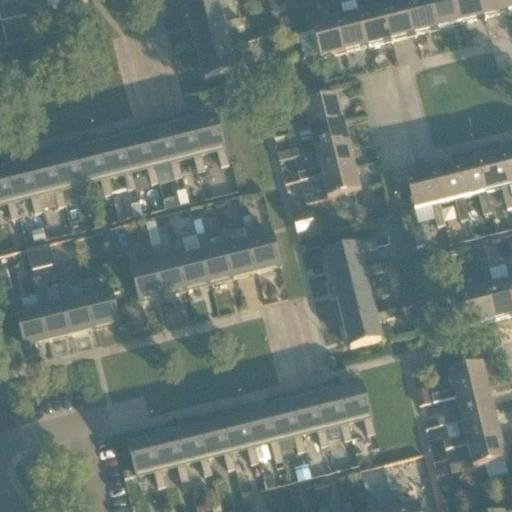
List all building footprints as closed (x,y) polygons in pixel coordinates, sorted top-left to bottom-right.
[(0,0),(0,15),(8,50),(41,42),(35,19),(51,15),(47,0),(0,0)] [(86,0),(62,0),(65,11),(88,5),(86,0)] [(219,3),(218,0),(184,0),(188,12),(220,4),(219,3)] [(225,27),(225,26),(221,11),(238,6),(236,0),(229,0),(219,3),(220,4),(188,12),(193,35),(225,27)] [(270,0),(274,14),(285,11),(284,6),(287,6),(285,0),(270,0)] [(361,17),(360,17),(344,21),(339,0),(335,0),(331,1),(337,23),(338,23),(346,56),(369,50),(361,17)] [(384,11),(368,15),(364,0),(355,0),(360,17),(361,17),(369,50),(392,44),(384,11)] [(407,5),(407,6),(392,9),(389,0),(380,0),(384,11),(392,44),(416,39),(407,5)] [(430,0),(429,0),(414,4),(413,0),(405,0),(407,6),(407,5),(416,39),(439,33),(430,0)] [(455,0),(430,0),(439,33),(462,27),(455,0)] [(480,0),(455,0),(462,27),(486,21),(480,0)] [(505,0),(480,0),(486,21),(509,15),(505,0)] [(338,23),(337,23),(321,27),(316,5),(308,7),(321,62),(346,56),(338,23)] [(199,59),(231,51),(231,49),(227,34),(244,30),(242,22),(225,26),(225,27),(193,35),(199,59)] [(236,75),(237,75),(233,57),(250,53),(248,45),(231,49),(231,51),(199,59),(205,83),(225,78),(228,93),(240,90),(236,75)] [(310,132),(344,123),(338,100),(304,108),(308,125),(287,130),(289,138),(310,133),(310,132)] [(201,158),(202,158),(217,154),(222,171),(230,169),(217,120),(193,126),(201,158)] [(316,155),(350,147),(344,123),(310,132),(310,133),(314,148),(293,154),(295,162),(316,156),(316,155)] [(206,175),(202,158),(201,158),(193,126),(170,132),(178,164),(194,160),(198,177),(206,175)] [(183,181),(178,164),(170,132),(147,138),(155,170),(171,166),(175,183),(183,181)] [(160,187),(155,170),(147,138),(124,144),(132,176),(147,172),(152,189),(160,187)] [(136,193),(132,176),(124,144),(100,150),(108,182),(109,182),(124,178),(128,195),(136,193)] [(322,179),(356,170),(350,147),(316,155),(316,156),(320,172),(299,177),(301,185),(322,179)] [(113,198),(109,182),(108,182),(100,150),(77,156),(85,188),(101,184),(105,200),(113,198)] [(511,154),(501,157),(510,190),(511,190),(511,189),(511,154)] [(90,204),(85,188),(77,156),(54,162),(62,194),(78,190),(82,206),(90,204)] [(511,212),(511,195),(511,190),(510,190),(501,157),(478,163),(486,196),(487,196),(503,192),(508,214),(511,212)] [(66,210),(62,194),(54,162),(30,168),(39,200),(54,196),(59,212),(66,210)] [(493,218),(487,196),(486,196),(478,163),(454,169),(464,202),(480,198),(485,219),(493,218)] [(43,216),(39,200),(30,168),(7,174),(15,206),(16,206),(31,202),(36,218),(43,216)] [(470,223),(464,202),(454,169),(431,175),(440,208),(441,208),(456,204),(462,225),(470,223)] [(307,209),(362,195),(356,170),(322,179),(326,195),(305,200),(307,209)] [(20,222),(16,206),(15,206),(7,174),(0,175),(0,209),(8,208),(12,224),(20,222)] [(446,229),(441,208),(440,208),(431,175),(407,181),(416,214),(433,210),(438,231),(446,229)] [(120,197),(124,211),(131,210),(131,209),(140,207),(136,193),(120,197)] [(190,207),(186,193),(177,195),(180,210),(190,207)] [(131,210),(134,222),(143,220),(140,207),(131,209),(131,210)] [(294,221),(297,236),(317,232),(313,216),(294,221)] [(202,221),(194,223),(198,239),(205,237),(202,221)] [(250,244),(258,276),(282,270),(274,238),(256,242),(252,225),(244,227),(248,244),(250,244)] [(250,244),(248,244),(233,248),(229,231),(221,233),(223,240),(225,250),(226,250),(235,282),(258,276),(250,244)] [(44,232),(32,235),(35,246),(47,244),(44,232)] [(207,244),(206,237),(205,237),(198,239),(202,256),(203,256),(211,288),(235,282),(226,250),(225,250),(223,240),(207,244)] [(366,273),(365,272),(362,256),(391,249),(389,241),(327,256),(333,281),(366,273)] [(179,262),(188,294),(211,288),(203,256),(202,256),(186,260),(182,243),(175,245),(179,262)] [(499,248),(502,260),(511,258),(508,246),(499,248)] [(179,262),(163,266),(159,249),(151,251),(156,268),(164,300),(188,294),(179,262)] [(477,254),(480,266),(489,264),(486,252),(477,254)] [(458,254),(442,258),(445,270),(460,267),(458,254)] [(156,268),(140,272),(136,255),(128,257),(140,306),(164,300),(156,268)] [(417,267),(421,285),(442,280),(438,262),(417,267)] [(511,289),(511,285),(510,285),(495,289),(489,267),(482,269),(487,291),(488,291),(496,324),(511,319),(511,289)] [(371,296),(371,295),(367,280),(384,275),(382,268),(365,272),(366,273),(333,281),(339,304),(371,296)] [(0,274),(0,291),(1,295),(3,294),(13,291),(7,272),(0,274)] [(488,291),(487,291),(471,295),(466,273),(458,275),(472,330),(496,324),(488,291)] [(89,301),(97,333),(121,328),(113,295),(96,299),(92,283),(83,285),(88,301),(89,301)] [(89,301),(88,301),(72,305),(68,288),(60,290),(64,307),(65,307),(73,339),(97,333),(89,301)] [(377,320),(377,318),(373,303),(390,299),(388,291),(371,295),(371,296),(339,304),(345,328),(377,320)] [(65,307),(64,307),(49,311),(45,294),(37,296),(41,313),(42,313),(50,345),(73,339),(65,307)] [(42,313),(41,313),(25,317),(21,300),(14,302),(26,351),(50,345),(42,313)] [(396,314),(398,323),(411,320),(408,311),(396,314)] [(351,352),(383,344),(379,326),(396,322),(394,314),(377,318),(377,320),(345,328),(351,352)] [(456,401),(490,392),(484,368),(450,377),(454,394),(433,399),(435,407),(456,402),(456,401)] [(347,428),(348,428),(364,424),(368,441),(376,439),(364,390),(340,396),(347,428)] [(415,395),(418,410),(432,407),(428,391),(415,395)] [(462,424),(496,416),(490,392),(456,401),(456,402),(460,417),(438,422),(440,431),(462,425),(462,424)] [(352,445),(348,428),(347,428),(340,396),(316,402),(324,434),(325,434),(341,430),(345,447),(352,445)] [(329,450),(325,434),(324,434),(316,402),(293,408),(301,440),(302,439),(317,436),(321,452),(329,450)] [(306,456),(302,439),(301,440),(293,408),(270,414),(278,445),(279,445),(294,441),(298,458),(306,456)] [(283,462),(279,445),(278,445),(270,414),(246,420),(254,451),(255,451),(271,447),(275,464),(283,462)] [(467,448),(501,439),(496,416),(462,424),(462,425),(466,441),(444,446),(446,454),(468,448),(467,448)] [(259,468),(255,451),(254,451),(246,420),(223,425),(231,457),(232,457),(247,453),(251,470),(259,468)] [(236,474),(232,457),(231,457),(223,425),(200,431),(208,463),(209,463),(224,459),(228,476),(236,474)] [(213,480),(209,463),(208,463),(200,431),(176,437),(184,469),(185,469),(201,465),(205,482),(213,480)] [(190,485),(185,469),(184,469),(176,437),(153,443),(161,475),(162,474),(177,470),(181,487),(190,485)] [(452,477),(507,464),(501,439),(467,448),(468,448),(471,464),(450,469),(452,477)] [(445,453),(443,442),(428,446),(431,457),(445,453)] [(166,491),(162,474),(161,475),(153,443),(129,449),(137,481),(154,476),(158,493),(166,491)] [(308,469),(295,472),(298,486),(311,482),(308,469)] [(436,475),(438,488),(449,485),(446,472),(436,475)] [(275,484),(265,487),(267,494),(276,492),(275,484)] [(319,511),(325,511),(326,511),(327,511),(324,498),(331,496),(328,484),(313,488),(319,511)] [(419,511),(419,508),(402,511),(398,495),(390,497),(393,511),(419,511)] [(377,511),(374,501),(367,503),(368,511),(377,511)] [(199,506),(195,507),(196,511),(209,511),(207,503),(199,505),(199,506)]
